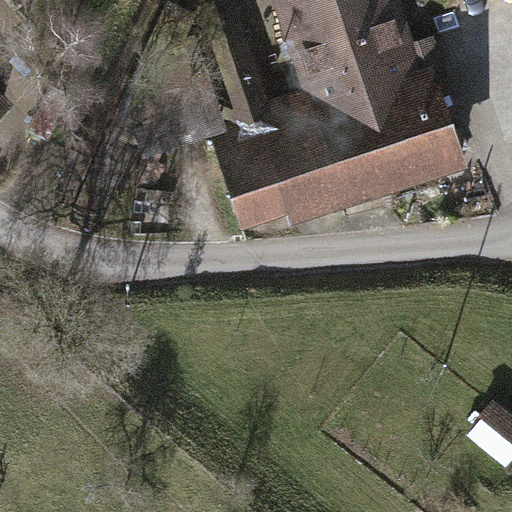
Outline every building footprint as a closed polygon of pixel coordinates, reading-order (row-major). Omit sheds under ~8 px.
[(210,0),(248,103),(288,88),(255,0),(210,0)] [(412,0),(282,0),(312,80),(426,38),(412,0)] [(288,88),(248,103),(211,117),(244,206),(287,190),(292,202),(463,139),(426,38),(312,80),(288,88)] [(0,130),(18,113),(0,94),(0,130)] [(98,136),(78,127),(63,161),(83,169),(98,136)] [(511,453),(511,402),(497,392),(471,427),(510,456),(511,453)]
